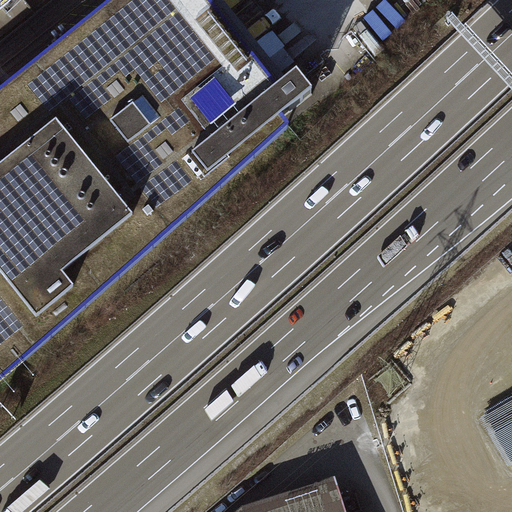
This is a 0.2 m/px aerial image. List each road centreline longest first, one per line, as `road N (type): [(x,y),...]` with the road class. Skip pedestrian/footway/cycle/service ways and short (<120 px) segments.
road 1 (motorway): [(511,34),(0,491)]
road 2 (motorway): [(98,511),(511,143)]
